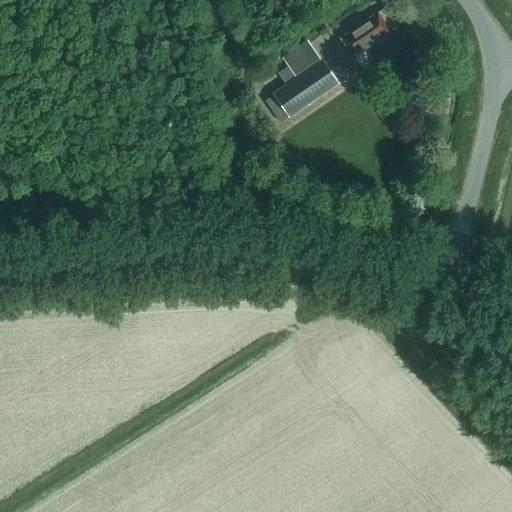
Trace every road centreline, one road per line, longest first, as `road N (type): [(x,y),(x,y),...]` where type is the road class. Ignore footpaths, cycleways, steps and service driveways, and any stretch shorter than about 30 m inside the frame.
road 1 (tertiary): [(0,262),(217,249),(301,253),(444,283)]
road 2 (unclassified): [(444,283),(493,91),(488,38),(466,0)]
